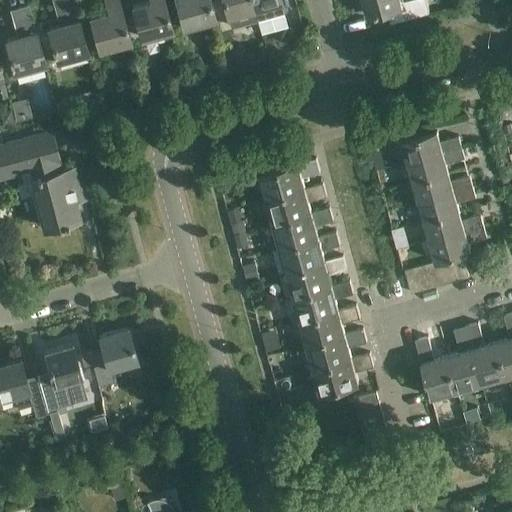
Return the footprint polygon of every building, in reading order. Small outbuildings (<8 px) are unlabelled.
[(73,0),(55,0),(63,25),(49,29),(55,51),(53,51),(54,54),(56,54),(58,61),(88,53),(73,0)] [(105,0),(109,13),(92,18),(100,50),(131,42),(120,3),(119,3),(118,0),(105,0)] [(151,0),(152,1),(132,7),(141,39),(172,31),(163,0),(151,0)] [(215,19),(209,0),(176,0),(183,27),(215,19)] [(257,18),(252,0),(222,0),(227,16),(228,16),(231,26),(257,18)] [(281,0),(252,0),(257,18),(283,11),(280,1),(282,1),(281,0)] [(413,0),(402,3),(401,0),(364,0),(369,16),(389,11),(392,24),(431,13),(427,0),(413,0)] [(46,65),(29,5),(14,10),(21,37),(6,41),(15,73),(46,65)] [(404,141),(409,161),(463,146),(460,135),(441,141),(438,131),(404,141)] [(80,219),(66,170),(63,171),(52,132),(0,146),(0,177),(36,168),(38,178),(32,179),(45,228),(64,223),(65,225),(70,224),(69,222),(80,219)] [(377,146),(382,164),(400,159),(396,142),(377,146)] [(466,157),(463,146),(409,161),(415,181),(450,172),(447,163),(466,157)] [(303,177),(321,172),(317,158),(261,174),(267,198),(305,186),(303,177)] [(452,180),(450,172),(415,181),(420,200),(474,185),(471,175),(452,180)] [(309,201),(328,196),(324,182),(305,187),(305,186),(267,198),(274,221),(312,211),(309,201)] [(477,197),(474,185),(420,200),(426,220),(461,211),(458,202),(477,197)] [(316,225),(334,220),(331,206),(312,211),(274,221),(281,246),(319,236),(316,225)] [(463,220),(461,211),(426,220),(431,240),(485,225),(482,214),(463,220)] [(488,236),(485,225),(431,240),(437,260),(440,259),(452,256),(464,253),(472,251),(469,241),(488,236)] [(323,249),(341,244),(337,231),(319,236),(281,246),(287,270),(326,260),(323,249)] [(470,276),(464,253),(452,256),(458,280),(470,276)] [(330,274),(348,269),(344,255),(326,260),(287,270),(294,295),(333,284),(330,274)] [(458,280),(452,256),(440,259),(447,283),(458,280)] [(447,283),(440,259),(437,260),(429,263),(435,286),(447,283)] [(248,263),(249,279),(271,278),(270,262),(248,263)] [(435,286),(429,263),(417,266),(424,289),(435,286)] [(424,289),(417,266),(406,269),(412,292),(424,289)] [(336,298),(355,293),(351,279),(333,284),(294,295),(301,319),(339,309),(336,298)] [(343,323),(361,318),(357,304),(339,309),(301,319),(307,343),(346,332),(343,323)] [(511,312),(504,315),(511,337),(497,341),(509,382),(511,380),(511,312)] [(509,382),(497,341),(485,344),(479,322),(467,325),(484,383),(503,378),(505,383),(509,382)] [(484,383),(467,325),(455,328),(461,351),(448,355),(459,396),(463,394),(462,389),(484,383)] [(129,328),(99,336),(103,348),(90,351),(99,384),(113,381),(109,368),(138,360),(129,328)] [(350,347),(368,342),(364,328),(346,333),(346,332),(307,343),(314,368),(353,357),(350,347)] [(459,396),(448,355),(435,358),(429,336),(416,339),(432,397),(453,391),(454,397),(459,396)] [(73,344),(45,351),(51,372),(39,375),(49,411),(74,405),(68,385),(83,381),(73,344)] [(356,371),(375,366),(371,352),(353,357),(314,368),(321,393),(359,382),(356,371)] [(27,378),(21,358),(7,362),(6,359),(0,360),(0,399),(14,395),(18,409),(34,405),(37,417),(49,414),(49,411),(39,375),(27,378)] [(381,402),(377,390),(354,397),(357,408),(381,402)] [(384,414),(381,402),(357,408),(361,420),(384,414)] [(387,425),(384,414),(361,420),(364,431),(387,425)] [(390,437),(387,425),(364,431),(367,443),(390,437)] [(393,448),(390,437),(367,443),(370,455),(393,448)] [(175,511),(175,510),(174,509),(173,507),(171,505),(169,503),(167,498),(161,499),(159,499),(157,499),(154,500),(152,500),(150,501),(148,502),(150,504),(150,506),(151,507),(151,509),(152,511),(151,511),(175,511)]
